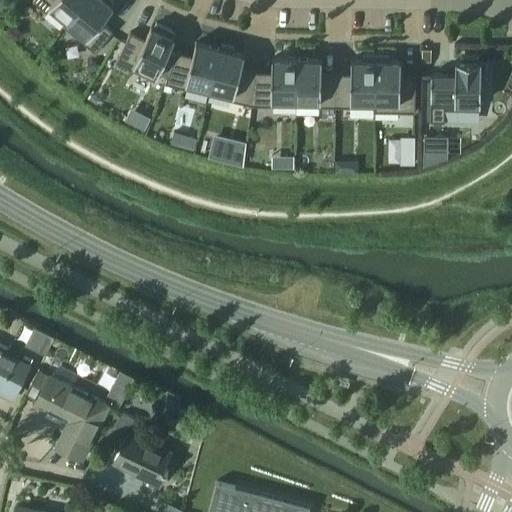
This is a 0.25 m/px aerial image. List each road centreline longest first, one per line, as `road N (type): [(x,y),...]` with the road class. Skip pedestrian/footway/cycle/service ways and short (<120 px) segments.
road 1 (secondary): [(340,344),(156,280),(0,198)]
road 2 (secondary): [(340,344),(496,412)]
road 3 (secondary): [(505,376),(340,344)]
